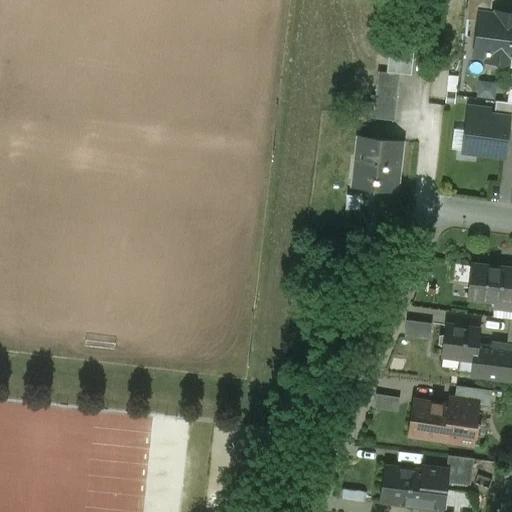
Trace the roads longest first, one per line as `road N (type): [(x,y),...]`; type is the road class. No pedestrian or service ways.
road 1 (residential): [(308,511),(427,213)]
road 2 (residential): [(427,213),(451,0)]
